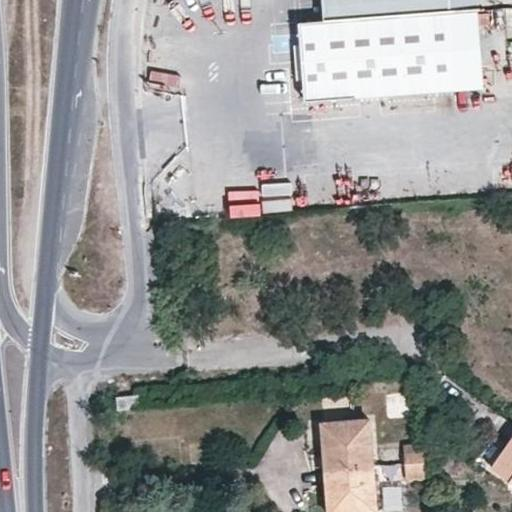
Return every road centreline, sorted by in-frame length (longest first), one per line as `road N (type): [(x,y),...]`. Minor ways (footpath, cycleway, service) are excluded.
road 1 (trunk): [(14,0),(0,228),(16,511)]
road 2 (trunk): [(94,511),(87,384),(110,0)]
road 3 (unclassified): [(99,346),(132,334),(143,283),(124,98),(134,0)]
road 4 (primary): [(44,304),(75,0)]
road 5 (primary): [(37,511),(42,352)]
